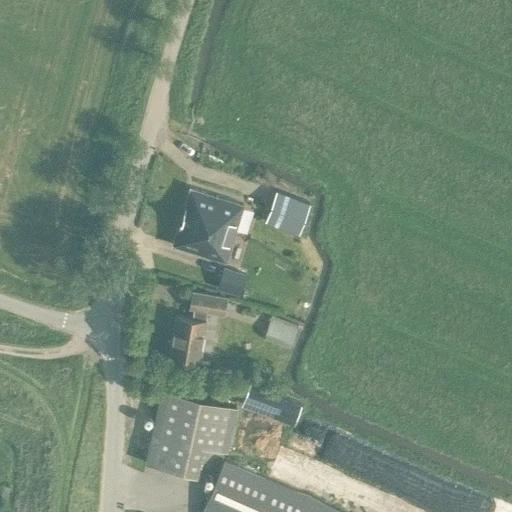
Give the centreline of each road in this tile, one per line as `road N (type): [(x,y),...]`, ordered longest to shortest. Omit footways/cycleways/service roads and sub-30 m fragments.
road 1 (unclassified): [(106,327),(165,73),(191,0)]
road 2 (unclassified): [(108,511),(116,380),(106,327)]
